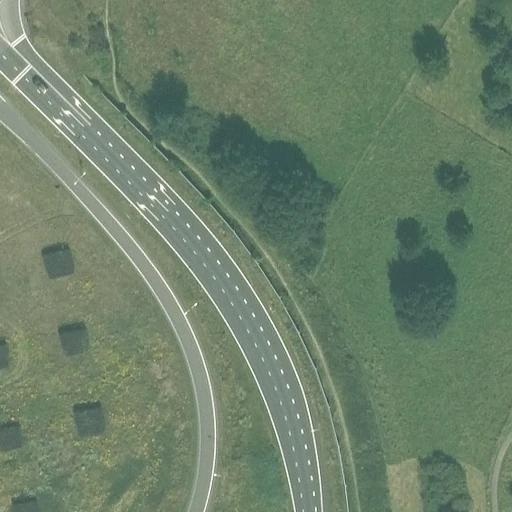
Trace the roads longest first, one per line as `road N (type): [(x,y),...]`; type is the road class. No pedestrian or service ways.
road 1 (motorway): [(312,511),(308,461),(287,387),(235,297),(176,218),(0,47)]
road 2 (primary): [(0,110),(123,239),(183,330),(207,411),(198,511)]
